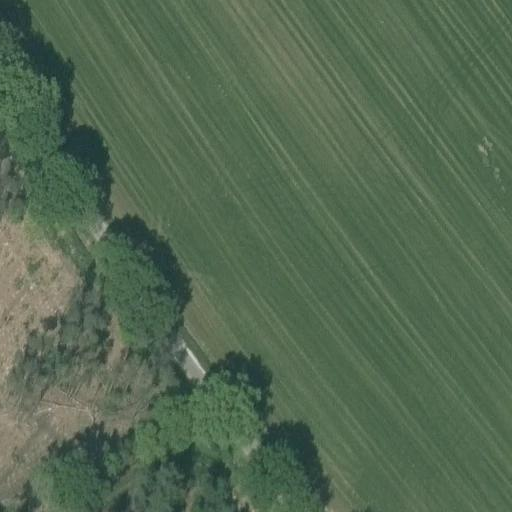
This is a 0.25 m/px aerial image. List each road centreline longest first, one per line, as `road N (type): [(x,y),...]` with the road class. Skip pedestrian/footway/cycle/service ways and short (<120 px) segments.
road 1 (unclassified): [(296,511),(209,396),(0,70)]
road 2 (track): [(184,413),(51,511)]
